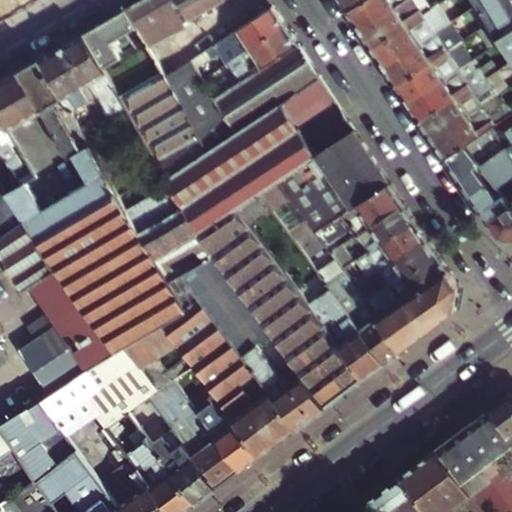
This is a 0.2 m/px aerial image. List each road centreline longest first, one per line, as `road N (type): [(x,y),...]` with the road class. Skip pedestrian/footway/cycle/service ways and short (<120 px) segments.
road 1 (residential): [(304,0),(492,282)]
road 2 (secondary): [(269,511),(511,328)]
